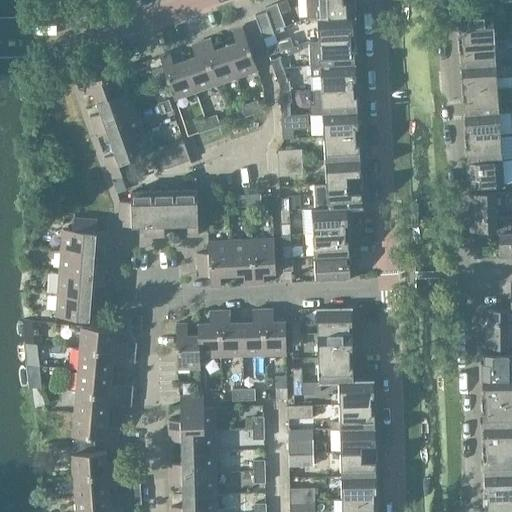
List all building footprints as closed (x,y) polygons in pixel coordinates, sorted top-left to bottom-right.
[(352,16),(353,16),(355,16),(353,0),(307,0),(308,17),(317,16),(320,16),(320,17),(352,15),(352,16)] [(490,0),(457,2),(458,17),(492,15),(491,0),(490,0)] [(265,7),(266,11),(273,30),(285,26),(277,2),(265,7)] [(255,15),(262,37),(274,34),(266,11),(255,15)] [(352,16),(352,15),(320,17),(320,16),(317,16),(319,41),(350,39),(350,31),(353,31),(352,16)] [(492,15),(458,17),(459,34),(462,34),(462,42),(494,40),(492,15)] [(242,27),(232,30),(236,41),(225,45),(236,77),(257,69),(242,27)] [(280,52),(274,34),(262,37),(269,56),(280,52)] [(216,84),(236,77),(225,45),(214,49),(210,38),(201,41),(216,84)] [(350,39),(319,41),(309,41),(310,65),(312,65),(354,63),(354,47),(351,47),(350,39)] [(460,50),(461,66),(495,64),(494,40),(462,42),(463,50),(460,50)] [(195,56),(184,59),(195,91),(216,84),(201,41),(191,45),(195,56)] [(174,98),(195,91),(184,59),(173,63),(169,52),(159,56),(163,66),(167,77),(171,87),(174,98)] [(270,60),(274,72),(282,69),(278,57),(270,60)] [(355,79),(354,63),(312,65),(312,76),(321,76),(321,88),(353,87),(353,79),(355,79)] [(501,63),(495,64),(461,66),(462,82),(465,81),(465,90),(497,87),(496,79),(502,79),(501,63)] [(163,66),(152,70),(156,81),(167,77),(163,66)] [(93,90),(97,101),(128,90),(121,69),(78,84),(82,94),(93,90)] [(278,84),(279,91),(288,91),(287,81),(282,69),(274,72),(278,84)] [(167,77),(156,81),(160,91),(171,87),(167,77)] [(309,113),(323,112),(357,110),(356,95),(353,95),(353,87),(321,88),(322,104),(309,104),(309,113)] [(499,111),(497,87),(465,90),(466,98),(463,98),(464,113),(499,111)] [(135,110),(128,90),(97,101),(100,112),(89,116),(93,125),(135,110)] [(289,109),(291,109),(290,91),(288,91),(279,91),(281,115),(289,114),(289,109)] [(157,103),(161,113),(172,110),(168,99),(157,103)] [(260,111),(257,100),(246,104),(250,115),(260,111)] [(239,118),(250,115),(246,104),(235,107),(239,118)] [(107,131),(111,142),(142,131),(135,110),(93,125),(96,135),(107,131)] [(323,112),(324,136),(355,134),(355,126),(358,126),(357,110),(323,112)] [(465,129),(468,129),(469,137),(500,135),(499,111),(464,113),(465,129)] [(216,114),(205,118),(209,129),(220,125),(216,114)] [(290,128),(289,114),(281,115),(281,128),(290,128)] [(205,118),(194,121),(198,132),(209,129),(205,118)] [(115,153),(104,156),(111,178),(122,174),(118,163),(150,152),(142,131),(111,142),(115,153)] [(356,142),(355,134),(324,136),(325,160),(360,158),(359,142),(356,142)] [(466,145),(467,161),(502,159),(500,135),(469,137),(469,145),(466,145)] [(183,139),(154,149),(161,169),(190,160),(183,139)] [(277,150),(277,163),(302,161),(301,149),(277,150)] [(325,160),(326,184),(358,182),(358,174),(360,174),(360,158),(325,160)] [(471,176),(472,186),(503,184),(503,173),(509,172),(508,158),(502,159),(467,161),(468,177),(471,176)] [(302,174),(302,161),(277,163),(278,175),(302,174)] [(358,182),(326,184),(313,184),(315,207),(328,207),(328,208),(346,206),(346,207),(362,206),(361,190),(358,190),(358,182)] [(187,235),(198,235),(196,189),(153,191),(154,236),(164,236),(164,224),(187,223),(187,235)] [(154,236),(153,191),(131,191),(131,200),(119,201),(120,225),(144,224),(144,236),(154,236)] [(500,208),(506,202),(505,191),(469,193),(471,230),(499,229),(511,216),(495,217),(494,208),(500,208)] [(260,193),(249,194),(249,205),(261,205),(260,193)] [(249,194),(237,194),(238,206),(249,205),(249,194)] [(279,198),(280,210),(289,210),(288,198),(279,198)] [(328,208),(328,207),(315,207),(312,208),(313,232),(344,230),(344,222),(347,222),(346,207),(346,206),(328,208)] [(289,210),(280,210),(281,235),(290,235),(289,210)] [(511,232),(511,233),(511,216),(499,229),(500,258),(511,257),(511,232)] [(63,228),(61,251),(94,253),(95,242),(107,242),(108,232),(96,231),(97,219),(74,217),(73,229),(63,228)] [(345,238),(344,230),(313,232),(314,256),(348,254),(348,238),(345,238)] [(254,284),(264,283),(263,272),(275,271),(273,238),(251,239),(254,284)] [(251,239),(230,240),(232,273),(243,273),(244,285),(254,284),(251,239)] [(198,275),(209,275),(210,286),(221,286),(220,274),(232,273),(230,240),(208,241),(208,252),(196,252),(198,275)] [(282,245),(282,258),(291,258),(290,245),(282,245)] [(93,265),(94,253),(61,251),(59,272),(104,276),(105,265),(93,265)] [(346,262),(346,255),(348,255),(348,254),(314,256),(315,281),(350,279),(349,262),(346,262)] [(292,270),(291,258),(282,258),(283,271),(292,270)] [(59,272),(57,294),(91,296),(92,285),(104,286),(104,276),(59,272)] [(102,308),(90,308),(91,296),(57,294),(56,316),(101,319),(102,308)] [(352,324),(351,307),(317,308),(317,333),(352,332),(352,331),(349,332),(349,324),(352,324)] [(242,355),(264,354),(263,309),(252,309),(253,321),(241,321),(242,355)] [(264,354),(286,354),(285,320),(273,321),(273,309),(263,309),(264,354)] [(198,334),(199,356),(220,355),(219,310),(209,310),(210,322),(197,322),(198,334)] [(230,310),(223,310),(219,310),(220,355),(242,355),(241,321),(230,322),(230,310)] [(511,310),(483,310),(483,347),(507,347),(511,347),(511,310)] [(131,318),(110,316),(108,328),(82,325),(80,347),(135,352),(136,342),(114,340),(115,328),(130,330),(131,318)] [(300,320),(291,320),(291,333),(300,333),(300,320)] [(199,356),(198,334),(187,334),(186,323),(176,323),(177,368),(200,368),(199,356)] [(317,333),(318,357),(350,356),(349,348),(352,348),(352,332),(317,333)] [(300,345),(300,333),(291,333),(291,346),(300,345)] [(80,347),(78,369),(111,371),(112,360),(135,362),(135,352),(80,347)] [(482,378),(511,377),(511,352),(484,353),(485,362),(482,362),(482,378)] [(297,369),(311,365),(308,354),(294,358),(297,369)] [(350,356),(318,357),(318,381),(338,381),(338,380),(353,380),(353,379),(353,364),(350,364),(350,356)] [(110,383),(111,371),(78,369),(76,390),(132,395),(133,385),(110,383)] [(292,369),(292,381),(301,381),(301,369),(292,369)] [(511,401),(511,377),(482,378),(482,394),(485,394),(485,402),(511,401)] [(338,381),(339,404),(371,403),(371,395),(373,395),(373,379),(353,379),(353,380),(338,380),(338,381)] [(301,381),(292,381),(292,395),(302,395),(301,381)] [(275,399),(287,399),(287,387),(275,387),(275,399)] [(243,388),(231,388),(232,400),(243,400),(243,388)] [(254,388),(243,388),(243,400),(255,400),(254,388)] [(131,405),(132,395),(76,390),(74,412),(108,415),(109,403),(131,405)] [(214,429),(213,406),(203,407),(203,395),(180,395),(180,419),(168,420),(169,430),(214,429)] [(511,425),(511,401),(485,402),(485,410),(483,410),(483,426),(511,425)] [(330,428),(340,427),(374,427),(374,411),(371,411),(371,403),(339,404),(339,421),(330,421),(330,428)] [(312,404),(293,405),(287,405),(287,418),(312,417),(312,404)] [(94,436),(117,438),(118,427),(107,426),(108,415),(74,412),(73,434),(73,443),(94,444),(94,436)] [(252,416),(252,428),(264,427),(263,416),(252,416)] [(307,420),(309,438),(327,436),(325,418),(307,420)] [(511,425),(483,426),(483,441),(486,441),(486,450),(511,449),(511,425)] [(264,439),(264,427),(252,428),(252,439),(264,439)] [(375,443),(374,427),(340,427),(340,451),(372,451),(372,443),(375,443)] [(181,439),(181,451),(215,450),(214,429),(169,430),(169,440),(181,439)] [(288,440),(288,453),(313,452),(313,440),(288,440)] [(94,451),(94,444),(73,443),(73,453),(74,475),(119,472),(118,462),(107,463),(106,451),(94,451)] [(511,472),(511,449),(486,450),(486,458),(483,458),(484,473),(511,472)] [(215,472),(215,450),(181,451),(181,463),(170,463),(170,473),(215,472)] [(372,451),(340,451),(341,475),(375,475),(375,459),(372,459),(372,451)] [(313,452),(288,453),(289,465),(313,465),(313,452)] [(253,471),(265,471),(265,459),(253,459),(253,471)] [(265,482),(265,471),(253,471),(254,482),(265,482)] [(120,482),(119,472),(74,475),(76,496),(109,494),(108,483),(120,482)] [(182,483),(182,494),(216,493),(215,472),(170,473),(170,483),(182,483)] [(487,489),(487,497),(511,496),(511,472),(484,473),(484,489),(487,489)] [(341,475),(341,499),(373,499),(373,490),(376,490),(375,475),(341,475)] [(140,492),(139,481),(128,481),(129,493),(140,492)] [(289,488),(289,500),(314,499),(314,487),(289,488)] [(141,503),(140,492),(129,493),(129,504),(141,503)] [(171,506),(170,511),(216,511),(216,493),(182,494),(183,506),(171,506)] [(110,506),(109,494),(76,496),(76,511),(121,511),(121,505),(110,506)] [(484,511),(511,511),(511,496),(487,497),(487,505),(484,505),(484,511)] [(289,511),(314,511),(314,499),(289,500),(289,511)] [(373,499),(341,499),(341,511),(376,511),(376,506),(373,507),(373,499)] [(254,503),(254,511),(265,511),(266,502),(254,503)]
